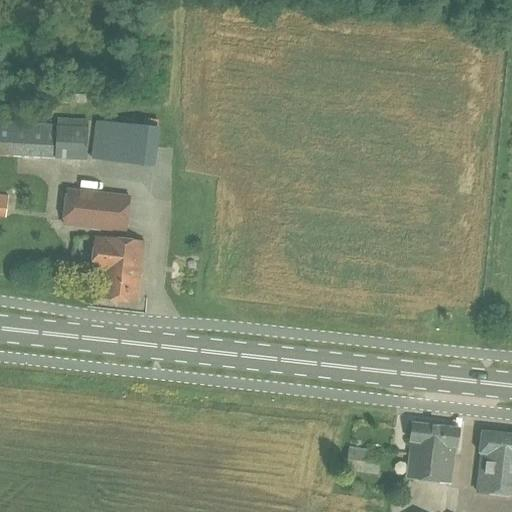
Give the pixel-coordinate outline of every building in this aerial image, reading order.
[(59,101),(44,103),(46,114),(60,112),(59,101)] [(0,155),(87,161),(88,120),(57,117),(57,124),(28,122),(0,120),(0,155)] [(161,119),(99,119),(99,158),(160,159),(161,119)] [(129,197),(67,191),(64,225),(126,231),(129,197)] [(138,303),(145,241),(108,237),(108,240),(95,239),(92,265),(104,266),(101,299),(138,303)] [(502,272),(511,272),(511,261),(502,262),(502,272)] [(458,447),(460,427),(413,422),(410,441),(412,441),(408,477),(451,482),(456,446),(458,447)] [(511,433),(482,431),(480,453),(482,453),(478,492),(511,495),(511,433)] [(379,475),(382,451),(350,446),(346,470),(379,475)]
